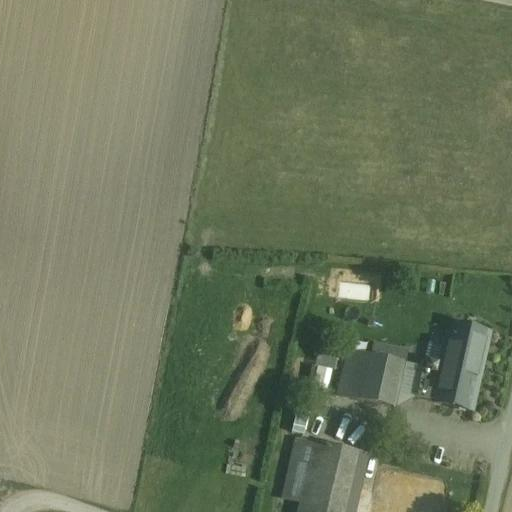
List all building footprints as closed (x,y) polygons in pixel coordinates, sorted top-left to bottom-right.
[(488,336),(451,327),(444,359),(434,402),(471,411),(488,336)] [(415,395),(434,402),(444,359),(425,354),(415,395)] [(406,365),(367,357),(365,371),(357,401),(395,410),(406,365)] [(347,366),(325,361),(314,406),(336,411),(339,397),(347,366)] [(339,397),(357,401),(365,371),(347,366),(339,397)] [(352,511),(365,456),(317,445),(301,511),(352,511)]
